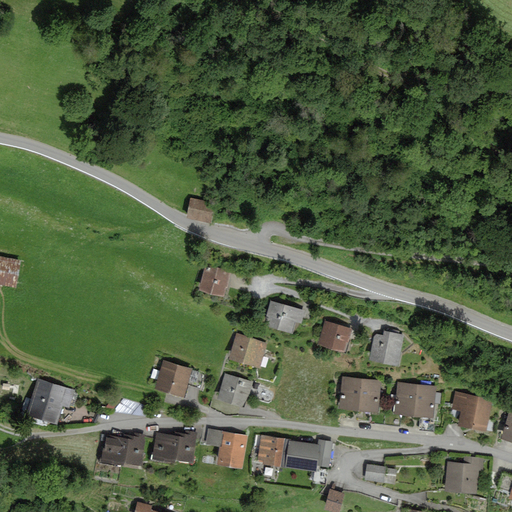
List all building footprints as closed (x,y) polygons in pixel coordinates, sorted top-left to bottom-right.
[(215,203),(190,198),(186,219),(211,224),(215,203)] [(22,261),(0,256),(0,286),(16,289),(22,261)] [(230,273),(205,265),(199,291),(211,296),(224,298),(230,273)] [(306,311),(270,301),(263,326),(292,334),(295,323),(302,325),(306,311)] [(352,329),(326,321),(318,347),(344,355),(352,329)] [(405,335),(384,331),(383,336),(377,335),(373,336),(369,362),(399,367),(405,335)] [(269,343),(238,334),(229,360),(261,369),(269,343)] [(193,367),(163,358),(155,385),(185,394),(188,384),(201,388),(206,373),(192,369),(193,367)] [(253,381),(225,372),(217,397),(245,406),(253,381)] [(383,381),(342,376),(338,410),(379,414),(383,381)] [(75,388),(37,377),(27,411),(46,417),(59,420),(63,405),(70,407),(75,388)] [(437,388),(398,383),(394,415),(433,420),(437,388)] [(494,400),(456,392),(453,410),(461,412),(458,427),(487,433),(494,400)] [(123,399),(112,411),(135,413),(142,404),(123,399)] [(511,409),(502,441),(511,443),(511,409)] [(247,434),(208,428),(205,442),(220,445),(217,461),(242,466),(247,434)] [(163,431),(156,430),(152,450),(153,456),(175,460),(175,455),(191,458),(196,432),(184,430),(184,432),(176,431),(176,433),(163,431)] [(125,435),(105,432),(100,458),(124,462),(125,457),(141,459),(145,434),(135,432),(134,434),(125,433),(125,435)] [(289,438),(261,434),(258,461),(286,464),(289,438)] [(319,442),(289,438),(286,464),(316,468),(317,457),(319,442)] [(333,440),(319,439),(319,442),(317,457),(330,459),(333,440)] [(458,460),(446,458),(443,490),(477,493),(479,469),(483,469),(484,458),(464,456),(463,460),(458,460)] [(398,467),(366,463),(364,479),(396,483),(398,467)] [(511,474),(502,471),(497,487),(510,491),(509,494),(511,494),(511,474)] [(344,492),(330,488),(325,507),(339,511),(344,492)] [(153,507),(138,502),(134,511),(159,511),(152,510),(153,507)]
